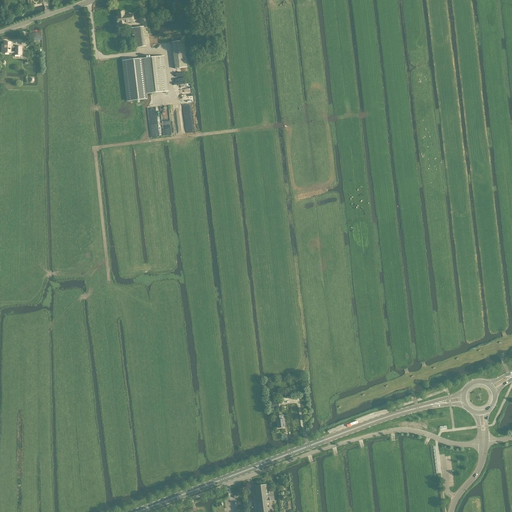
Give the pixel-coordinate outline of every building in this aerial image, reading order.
[(110,16),(111,24),(113,24),(113,26),(119,26),(119,23),(128,22),(127,14),(118,15),(118,11),(112,12),(112,16),(110,16)] [(136,28),(126,29),(129,49),(139,48),(136,28)] [(167,42),(171,69),(182,68),(179,41),(167,42)] [(12,46),(10,46),(10,42),(4,42),(4,45),(2,45),(2,53),(14,53),(14,54),(20,54),(20,56),(21,56),(21,47),(14,46),(14,47),(12,47),(12,46)] [(164,56),(122,61),(127,101),(147,99),(147,94),(168,92),(164,56)] [(255,486),(258,511),(269,511),(268,497),(269,497),(270,501),(274,501),(273,491),(269,492),(269,494),(267,494),(266,485),(255,486)]
